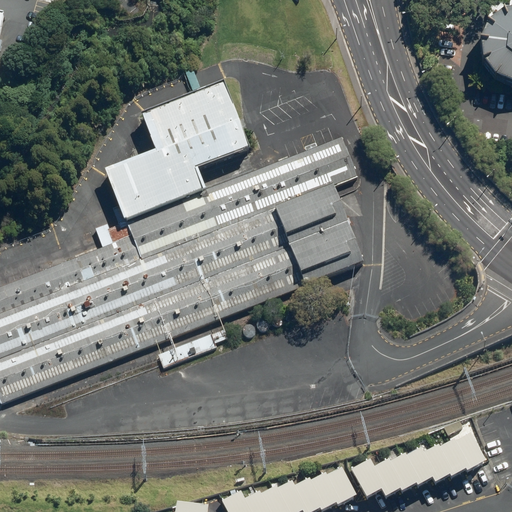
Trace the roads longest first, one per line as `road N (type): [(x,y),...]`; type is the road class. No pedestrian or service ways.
road 1 (unclassified): [(511,299),(430,352),(405,361),(381,356),(363,325),(372,182),(346,133)]
road 2 (primary): [(511,268),(445,204),(402,144),(351,0)]
road 3 (primary): [(384,0),(429,134),(511,231)]
